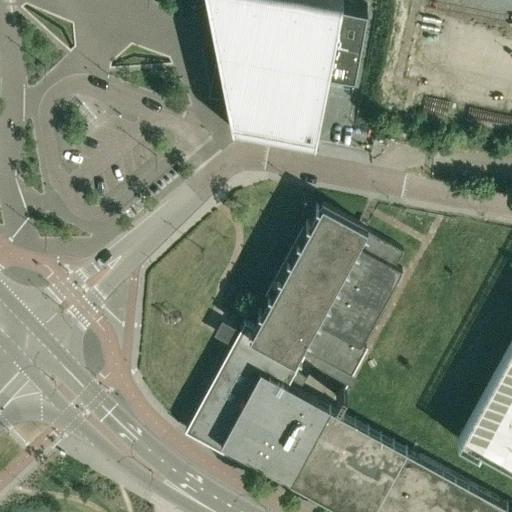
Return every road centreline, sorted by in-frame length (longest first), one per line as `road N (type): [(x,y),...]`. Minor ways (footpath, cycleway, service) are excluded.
road 1 (unclassified): [(140,241),(224,166),(250,158),(511,208)]
road 2 (secondary): [(250,511),(152,453),(50,345)]
road 3 (secondary): [(26,368),(95,441),(198,511)]
road 4 (unclassified): [(50,345),(118,278),(140,241)]
road 5 (unclassified): [(140,241),(26,319)]
